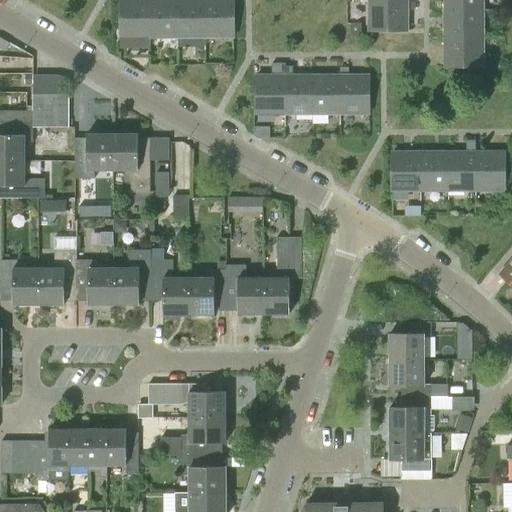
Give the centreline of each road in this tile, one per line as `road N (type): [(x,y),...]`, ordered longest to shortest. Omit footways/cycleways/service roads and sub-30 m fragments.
road 1 (residential): [(357,222),(0,16)]
road 2 (residential): [(155,365),(133,373),(126,399),(34,400),(34,341),(148,341)]
road 3 (residential): [(511,343),(420,258),(357,222)]
road 4 (residential): [(313,365),(155,365)]
road 5 (residential): [(313,365),(357,222)]
